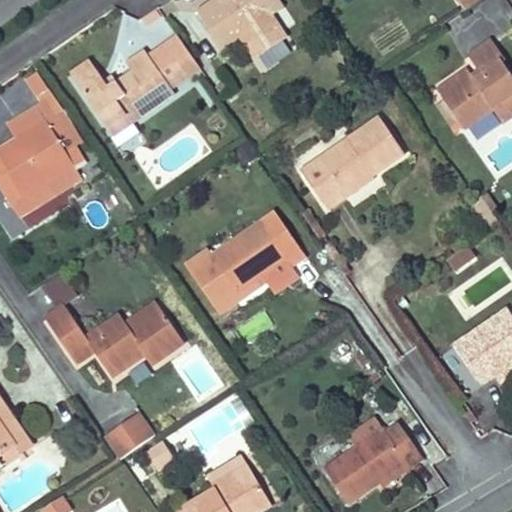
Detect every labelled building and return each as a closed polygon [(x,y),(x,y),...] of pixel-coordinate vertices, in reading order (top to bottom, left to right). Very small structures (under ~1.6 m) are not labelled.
[(217,0),(216,0),(211,0),(196,10),(222,50),(244,35),(269,18),(284,7),(279,0),(217,0)] [(455,0),(464,13),(482,2),(480,0),(455,0)] [(269,18),(244,35),(252,47),(277,30),(269,18)] [(511,117),(511,77),(502,63),(505,61),(491,41),(468,56),(479,72),(481,76),(472,82),(470,78),(465,70),(435,91),(442,102),(458,124),(462,131),(493,111),(501,124),(511,117)] [(95,70),(75,83),(108,131),(126,118),(130,124),(173,94),(145,54),(127,66),(133,75),(117,86),(109,91),(104,84),(95,70)] [(70,75),(75,83),(95,70),(89,62),(70,75)] [(214,72),(205,78),(218,98),(228,91),(214,72)] [(481,76),(479,72),(470,78),(472,82),(481,76)] [(112,79),(104,84),(109,91),(117,86),(112,79)] [(458,124),(442,102),(434,107),(449,129),(458,124)] [(8,124),(16,138),(44,121),(36,108),(8,124)] [(126,118),(108,131),(112,137),(130,124),(126,118)] [(330,175),(311,187),(327,211),(346,199),(339,190),(369,170),(373,177),(404,155),(380,118),(320,160),(330,175)] [(16,138),(0,147),(0,189),(10,207),(47,184),(74,168),(46,120),(44,121),(16,138)] [(320,160),(302,172),(311,187),(330,175),(320,160)] [(339,190),(346,199),(374,179),(373,177),(369,170),(339,190)] [(47,184),(10,207),(18,219),(54,197),(47,184)] [(498,223),(483,201),(471,209),(486,231),(498,223)] [(212,260),(237,296),(262,279),(287,262),(292,269),(307,259),(292,237),(277,247),(262,225),(212,260)] [(329,243),(322,247),(343,277),(349,272),(329,243)] [(465,266),(476,259),(467,247),(457,254),(465,266)] [(465,266),(457,254),(446,261),(455,273),(465,266)] [(63,277),(43,288),(54,309),(74,298),(63,277)] [(262,279),(237,296),(240,301),(266,284),(262,279)] [(156,305),(125,326),(130,333),(161,313),(156,305)] [(130,333),(125,326),(119,316),(86,339),(64,307),(45,321),(77,368),(95,355),(112,380),(144,358),(150,367),(183,346),(161,313),(130,333)] [(481,385),(494,376),(492,373),(509,361),(511,364),(511,363),(511,316),(507,309),(453,345),(481,385)] [(492,373),(494,376),(499,383),(511,374),(511,364),(509,361),(492,373)] [(0,459),(3,457),(16,448),(0,426),(0,412),(5,409),(0,402),(0,459)] [(462,403),(457,407),(479,439),(484,436),(462,403)] [(0,426),(16,448),(3,457),(9,464),(32,448),(5,409),(0,412),(0,426)] [(155,436),(139,414),(105,439),(121,461),(155,436)] [(356,447),(382,429),(375,419),(349,437),(356,447)] [(349,506),(379,484),(420,455),(399,425),(386,435),(382,429),(356,447),(323,471),(349,506)] [(177,465),(164,443),(147,453),(161,476),(177,465)] [(420,455),(379,484),(382,489),(423,459),(420,455)] [(204,477),(211,488),(246,467),(240,457),(204,477)] [(213,491),(183,509),(184,511),(243,511),(265,499),(246,467),(211,488),(213,491)] [(265,499),(243,511),(258,511),(269,506),(265,499)] [(71,511),(64,500),(46,511),(71,511)]
